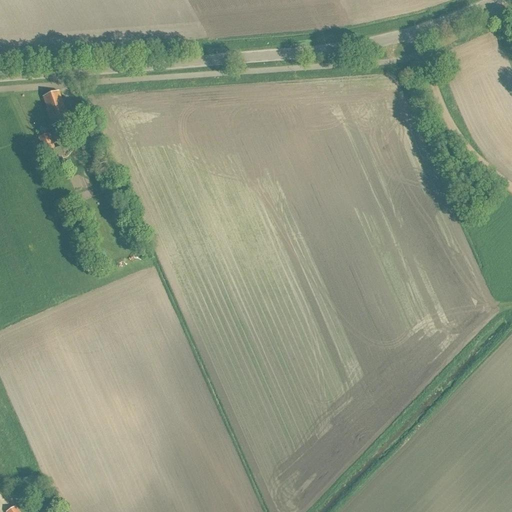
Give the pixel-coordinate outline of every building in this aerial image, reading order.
[(51,127),(70,121),(66,111),(64,112),(57,93),(42,99),(46,111),(45,112),(51,127)] [(50,135),(37,139),(42,154),(49,152),(52,159),(64,155),(62,147),(55,150),(50,135)] [(102,164),(94,168),(96,173),(105,170),(102,164)] [(102,194),(110,191),(107,184),(99,187),(102,194)] [(104,262),(110,260),(107,252),(101,254),(104,262)]
